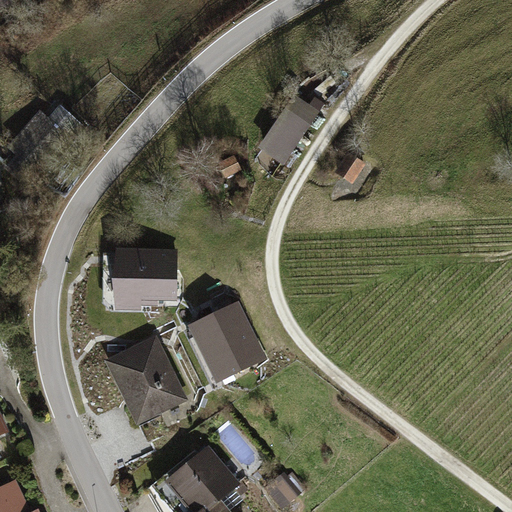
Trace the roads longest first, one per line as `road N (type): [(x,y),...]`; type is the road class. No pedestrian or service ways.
road 1 (track): [(440,0),(383,55),(297,181),(270,271),(284,317),(315,359),(511,508)]
road 2 (tertiary): [(297,0),(195,67),(62,221),(40,321),(61,425),(106,511)]
